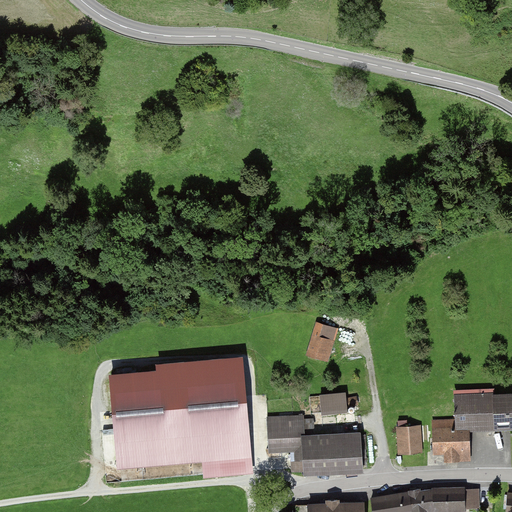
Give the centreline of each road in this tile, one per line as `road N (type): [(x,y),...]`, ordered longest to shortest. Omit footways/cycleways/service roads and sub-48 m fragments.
road 1 (tertiary): [(511,101),(465,83),(260,39),(120,27),(79,0)]
road 2 (track): [(0,506),(284,478),(312,489)]
road 3 (residential): [(511,475),(357,482),(298,493),(271,511)]
